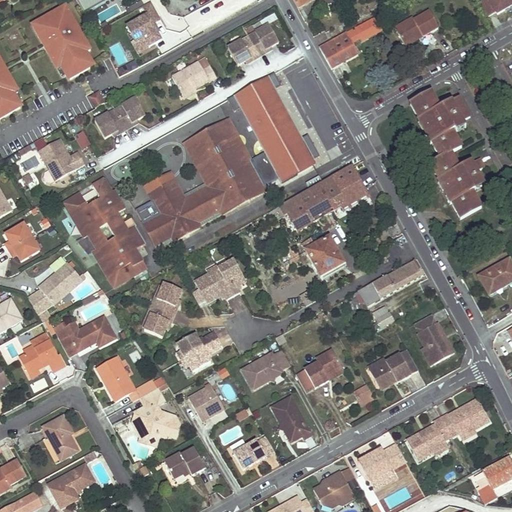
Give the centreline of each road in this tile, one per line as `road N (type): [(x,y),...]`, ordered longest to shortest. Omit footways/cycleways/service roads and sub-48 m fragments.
road 1 (residential): [(220,511),(487,365)]
road 2 (residential): [(0,431),(59,396),(81,400),(143,511)]
road 3 (residential): [(242,326),(267,330),(422,242)]
road 4 (residential): [(355,122),(511,34)]
road 5 (residential): [(355,122),(287,0)]
road 6 (residential): [(487,365),(422,242)]
road 7 (residential): [(422,242),(355,122)]
